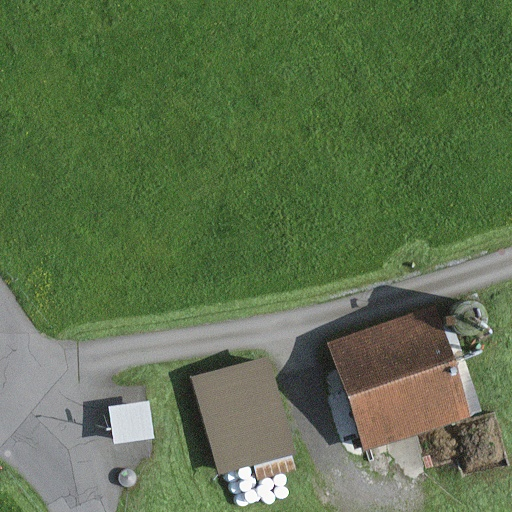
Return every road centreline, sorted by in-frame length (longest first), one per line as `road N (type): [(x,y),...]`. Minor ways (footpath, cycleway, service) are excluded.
road 1 (track): [(18,364),(242,335),(511,266)]
road 2 (unclassified): [(81,511),(59,457),(17,412)]
